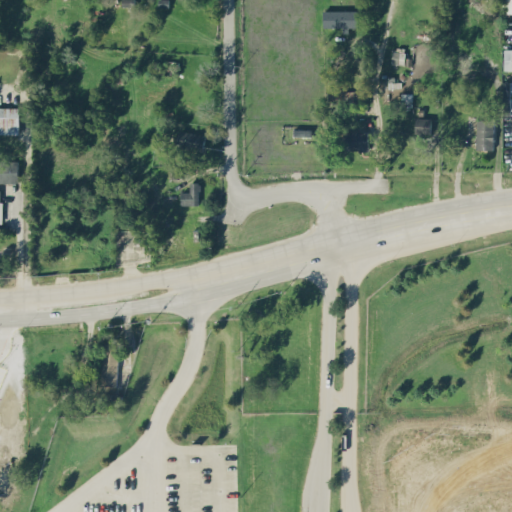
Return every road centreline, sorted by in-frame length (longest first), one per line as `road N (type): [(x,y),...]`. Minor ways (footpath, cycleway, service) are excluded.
road 1 (residential): [(229,0),(238,190),(247,197),(388,184)]
road 2 (secondary): [(511,207),(341,241),(201,283)]
road 3 (secondary): [(0,319),(113,309),(201,283)]
road 4 (secondary): [(201,283),(160,279),(0,297)]
